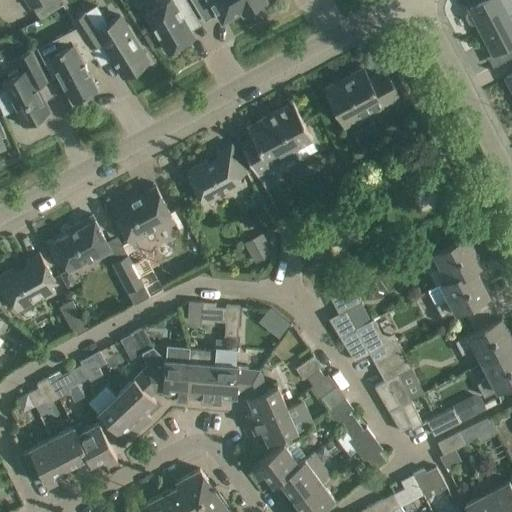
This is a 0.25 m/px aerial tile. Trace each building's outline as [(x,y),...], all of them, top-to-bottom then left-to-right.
[(24,0),(30,9),(32,7),(40,19),(64,3),(61,0),(24,0)] [(145,12),(168,51),(194,36),(190,30),(188,31),(186,27),(198,20),(186,0),(156,0),(159,4),(145,12)] [(243,14),(255,7),(252,3),(250,0),(191,0),(204,21),(217,13),(222,21),(241,10),(243,14)] [(511,25),(498,0),(485,0),(470,8),(470,10),(467,12),(466,16),(469,22),(473,23),(476,21),(493,53),(506,46),(511,56),(511,25)] [(85,11),(72,19),(77,27),(90,47),(101,41),(123,76),(128,73),(132,74),(142,68),(143,64),(148,61),(120,15),(107,23),(96,6),(85,12),(85,11)] [(61,49),(48,55),(42,58),(53,78),(58,75),(72,102),(98,88),(84,62),(95,56),(90,47),(77,27),(56,38),(61,49)] [(6,87),(0,89),(0,104),(4,114),(13,109),(22,125),(28,122),(29,124),(41,118),(39,116),(50,110),(37,85),(48,80),(32,50),(17,58),(23,70),(18,72),(17,70),(7,75),(9,77),(3,80),(3,82),(6,87)] [(324,89),(333,107),(345,128),(400,98),(384,68),(368,77),(363,68),(324,89)] [(316,149),(311,139),(312,138),(292,102),(247,126),(252,137),(240,143),(257,175),(296,154),(299,159),(316,149)] [(246,171),(231,144),(215,152),(218,158),(208,164),(206,160),(186,171),(203,202),(229,188),(231,191),(246,183),(243,178),(241,179),(239,175),(246,171)] [(174,221),(165,204),(156,186),(140,194),(139,191),(111,206),(130,240),(156,226),(158,230),(174,221)] [(53,241),(62,259),(68,270),(96,255),(97,258),(111,250),(92,214),(66,228),(69,233),(53,241)] [(264,232),(244,243),(255,263),(271,254),(268,247),(271,245),(264,232)] [(440,283),(440,284),(481,263),(467,235),(421,259),(428,272),(440,266),(447,280),(440,283)] [(0,275),(0,288),(4,296),(5,298),(9,295),(17,310),(45,295),(46,297),(55,292),(50,282),(54,279),(49,269),(39,252),(25,259),(28,265),(15,272),(13,268),(0,275)] [(127,255),(112,263),(118,274),(128,291),(143,283),(133,264),(127,255)] [(146,257),(133,264),(143,283),(149,295),(162,288),(153,271),(146,257)] [(442,318),(471,303),(489,294),(474,267),(482,263),(481,263),(440,284),(448,298),(436,305),(442,318)] [(328,319),(341,335),(356,327),(347,310),(362,302),(351,281),(328,292),(339,314),(328,319)] [(72,298),(59,305),(75,334),(89,326),(81,311),(79,312),(72,298)] [(224,326),(225,326),(225,322),(226,307),(214,306),(215,302),(202,302),(200,324),(213,325),(213,321),(225,322),(224,326)] [(237,338),(238,323),(240,304),(226,303),(226,307),(225,322),(225,326),(225,335),(224,335),(224,337),(237,338)] [(270,308),(261,320),(280,335),(289,323),(270,308)] [(482,362),(511,346),(511,337),(501,317),(455,340),(462,354),(474,348),(482,362)] [(356,327),(341,335),(354,360),(369,352),(377,366),(404,352),(393,332),(381,338),(371,319),(356,327)] [(131,333),(142,353),(152,347),(142,327),(131,333)] [(244,390),(259,370),(238,368),(238,365),(236,365),(237,349),(223,348),(223,340),(217,339),(216,347),(215,347),(215,350),(213,363),(211,403),(221,404),(221,396),(236,397),(236,390),(244,390)] [(511,381),(511,346),(482,362),(489,376),(477,383),(484,396),(511,381)] [(176,400),(186,401),(190,348),(189,361),(164,359),(164,367),(146,366),(155,391),(176,392),(176,400)] [(200,402),(211,403),(213,363),(215,350),(190,348),(186,401),(187,401),(187,393),(201,394),(200,402)] [(78,382),(89,376),(91,380),(103,374),(99,367),(107,363),(100,350),(80,360),(82,364),(71,369),(78,382)] [(377,366),(384,380),(374,386),(388,410),(410,399),(398,373),(402,371),(411,367),(404,352),(377,366)] [(302,378),(305,376),(313,385),(324,376),(318,368),(321,365),(313,355),(294,369),(302,378)] [(150,395),(155,391),(146,366),(115,395),(143,424),(150,417),(145,411),(156,401),(150,395)] [(69,392),(67,388),(78,382),(71,369),(61,375),(59,372),(48,378),(58,397),(69,392)] [(259,370),(244,390),(254,411),(246,414),(250,424),(287,407),(277,385),(267,389),(259,370)] [(327,375),(325,377),(324,376),(313,385),(313,386),(310,389),(317,398),(335,385),(327,375)] [(47,378),(37,384),(38,387),(28,392),(35,405),(46,399),(48,403),(58,397),(48,378),(47,378)] [(136,431),(143,424),(115,395),(97,412),(119,435),(130,425),(136,431)] [(331,409),(345,428),(356,420),(350,411),(353,408),(345,398),(331,409)] [(388,410),(395,424),(400,432),(410,426),(411,429),(422,423),(410,399),(388,410)] [(287,407),(250,424),(254,433),(261,430),(267,443),(308,425),(304,416),(293,421),(287,407)] [(433,435),(460,421),(453,407),(426,420),(433,435)] [(356,420),(345,428),(345,429),(337,435),(344,444),(348,440),(356,451),(374,438),(368,429),(364,431),(356,420)] [(73,426),(90,463),(104,456),(107,463),(117,458),(99,422),(77,433),(73,426)] [(459,431),(465,443),(478,437),(472,424),(459,431)] [(90,463),(73,426),(51,437),(65,466),(78,460),(82,467),(90,463)] [(437,442),(443,454),(465,444),(465,443),(459,431),(437,442)] [(47,484),(56,480),(53,473),(65,466),(51,437),(23,451),(15,436),(11,438),(19,453),(17,454),(30,480),(41,474),(47,484)] [(364,462),(368,460),(374,469),(386,460),(378,449),(381,446),(374,438),(356,451),(364,462)] [(272,482),(305,459),(304,458),(298,463),(283,443),(251,467),(257,476),(264,471),(272,482)] [(305,459),(272,482),(278,491),(285,486),(293,497),(328,472),(314,452),(305,459)] [(412,474),(422,494),(434,488),(436,493),(447,487),(442,479),(436,466),(425,471),(423,468),(412,474)] [(176,486),(147,500),(153,511),(231,511),(227,506),(223,509),(218,503),(223,500),(222,499),(218,502),(209,491),(213,488),(199,469),(174,481),(176,486)] [(328,472),(293,497),(302,509),(297,511),(315,511),(334,498),(325,486),(334,479),(328,472)] [(401,505),(422,494),(412,474),(403,479),(406,486),(394,493),(401,505)] [(495,487),(490,476),(481,481),(497,511),(511,511),(511,486),(509,480),(495,487)] [(465,503),(469,511),(497,511),(481,481),(472,486),(478,496),(465,503)] [(401,505),(394,493),(383,498),(390,511),(391,511),(403,511),(401,505)] [(148,502),(128,511),(153,511),(147,500),(147,501),(148,502)]
